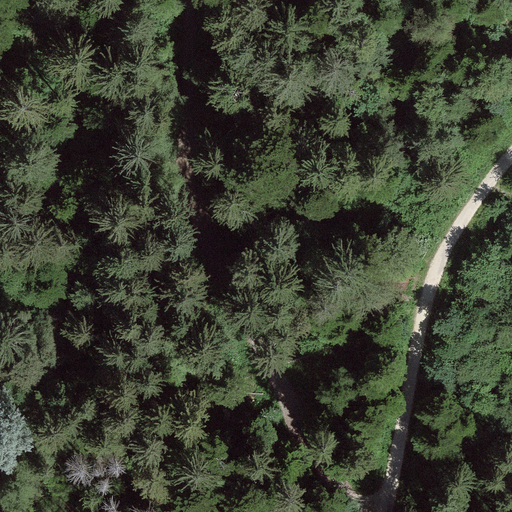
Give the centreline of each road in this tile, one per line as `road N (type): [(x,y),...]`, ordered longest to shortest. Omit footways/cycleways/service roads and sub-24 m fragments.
road 1 (track): [(360,511),(229,303),(193,207),(186,123),(192,0)]
road 2 (track): [(511,155),(450,233),(427,290),(382,511)]
